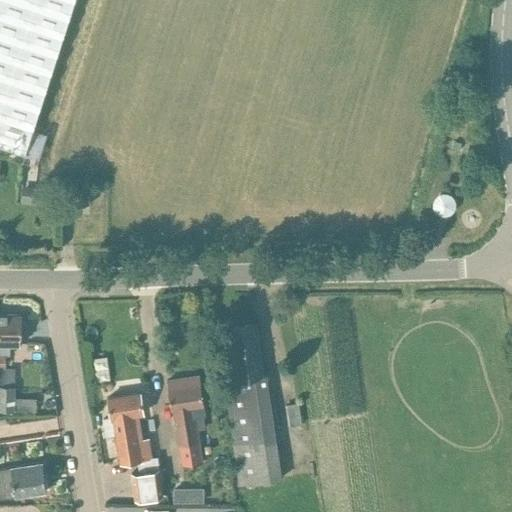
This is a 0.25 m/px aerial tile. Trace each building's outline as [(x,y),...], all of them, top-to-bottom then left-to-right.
[(0,0),(0,146),(25,154),(74,0),(0,0)] [(89,190),(70,190),(71,205),(90,204),(89,190)] [(9,344),(22,344),(22,315),(0,315),(0,368),(6,368),(6,356),(10,356),(9,344)] [(224,380),(239,485),(283,480),(267,376),(264,376),(256,324),(229,328),(236,379),(224,380)] [(200,376),(167,381),(171,410),(174,410),(182,465),(202,462),(195,416),(205,414),(203,405),(204,405),(200,376)] [(15,386),(0,386),(0,412),(37,412),(36,397),(15,398),(15,386)] [(111,418),(103,419),(106,435),(116,434),(121,463),(137,461),(143,493),(165,490),(159,457),(152,459),(149,439),(139,441),(135,415),(144,414),(140,393),(108,398),(111,418)] [(0,497),(14,495),(15,497),(47,492),(43,463),(10,468),(0,469),(0,497)]
